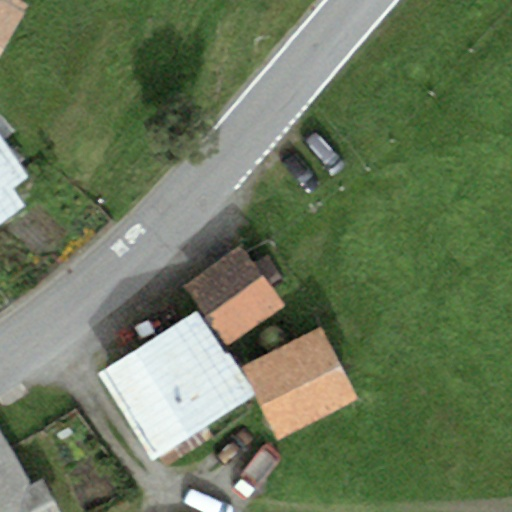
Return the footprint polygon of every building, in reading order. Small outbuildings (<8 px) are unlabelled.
[(24,0),(0,0),(0,47),(27,2),(24,0)] [(0,219),(20,205),(10,190),(27,179),(0,139),(0,219)] [(239,245),(181,286),(225,347),(283,306),(239,245)] [(195,311),(96,373),(150,460),(254,395),(227,353),(223,355),(195,311)] [(319,326),(240,366),(278,440),(357,399),(319,326)] [(0,433),(0,511),(59,511),(40,478),(28,485),(0,433)]
